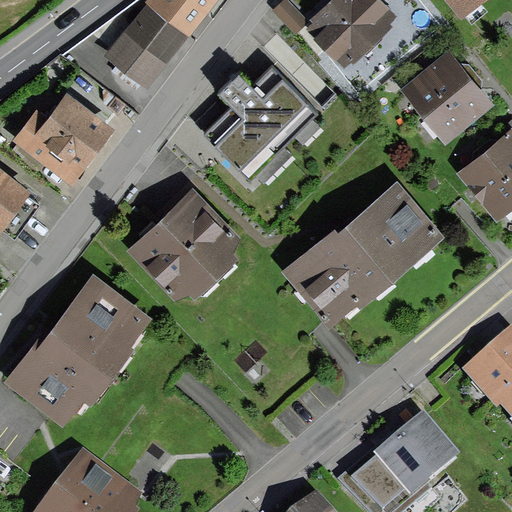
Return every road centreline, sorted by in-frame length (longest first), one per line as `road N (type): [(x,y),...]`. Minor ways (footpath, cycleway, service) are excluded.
road 1 (residential): [(245,0),(0,321)]
road 2 (residential): [(237,511),(511,278)]
road 3 (secondary): [(0,79),(106,0)]
